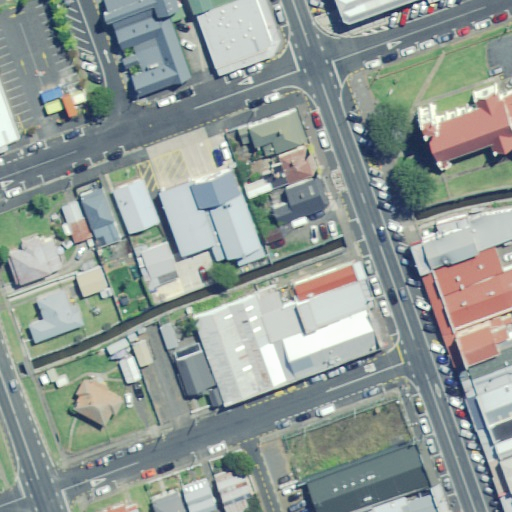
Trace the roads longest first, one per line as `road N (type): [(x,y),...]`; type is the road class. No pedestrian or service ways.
road 1 (unclassified): [(44,494),(418,358)]
road 2 (secondary): [(418,358),(317,63)]
road 3 (residential): [(317,63),(133,131)]
road 4 (residential): [(491,0),(317,63)]
road 5 (secondary): [(475,511),(418,358)]
road 6 (residential): [(133,131),(0,179)]
road 7 (residential): [(133,131),(86,0)]
road 8 (primary): [(44,494),(0,372)]
